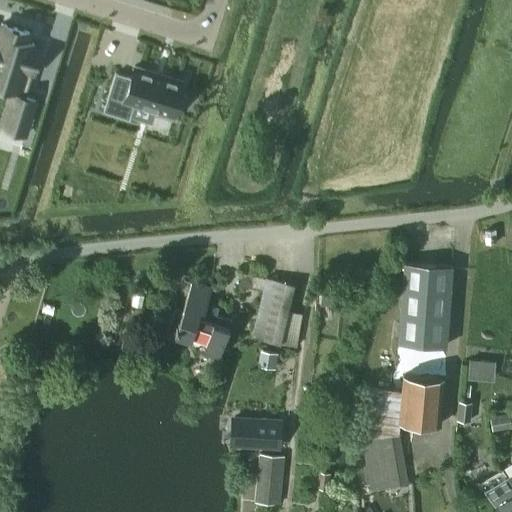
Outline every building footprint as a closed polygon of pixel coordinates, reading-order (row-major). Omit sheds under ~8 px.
[(0,83),(14,88),(5,116),(28,123),(35,100),(25,97),(32,71),(39,50),(32,47),(33,44),(26,41),(29,32),(1,23),(0,27),(0,83)] [(115,72),(103,110),(128,118),(133,103),(173,116),(177,104),(181,106),(185,94),(180,93),(184,82),(134,66),(130,77),(115,72)] [(397,341),(445,345),(452,265),(404,262),(397,341)] [(252,336),(294,346),(301,314),(288,311),(294,284),(266,277),(252,336)] [(203,352),(219,358),(231,318),(204,310),(212,287),(191,281),(182,311),(174,309),(167,333),(191,340),(193,332),(208,337),(203,352)] [(399,421),(439,424),(442,378),(403,375),(399,421)] [(456,418),(469,419),(471,401),(458,399),(456,418)] [(234,416),(232,444),(278,446),(279,419),(234,416)] [(361,440),(370,490),(407,483),(398,433),(361,440)] [(249,498),(278,502),(282,456),(254,453),(249,498)] [(485,486),(501,511),(511,511),(511,479),(507,472),(485,486)]
